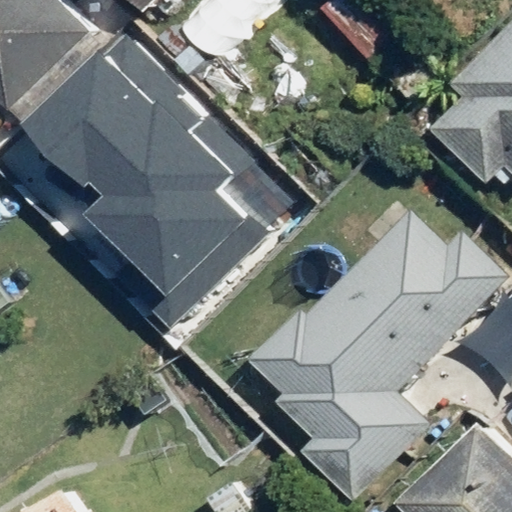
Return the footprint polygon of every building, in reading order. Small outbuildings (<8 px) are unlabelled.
[(65,0),(0,0),(0,97),(13,111),(95,28),(65,0)] [(140,0),(154,14),(167,0),(140,0)] [(151,310),(172,329),(263,236),(213,187),(251,151),(211,112),(208,115),(119,28),(21,127),(82,187),(87,182),(99,194),(80,214),(164,296),(151,310)] [(473,99),(442,129),(498,186),(511,172),(511,30),(458,84),(473,99)] [(305,311),(254,362),(289,397),(281,405),(319,443),(307,455),(357,504),(435,427),(401,393),(511,282),(511,278),(466,232),(450,248),(414,212),(310,316),(305,311)] [(92,257),(50,216),(28,239),(70,280),(92,257)] [(5,268),(0,272),(0,327),(3,330),(35,300),(5,268)] [(166,371),(128,397),(153,433),(190,407),(166,371)] [(511,511),(511,447),(488,424),(408,505),(415,511),(511,511)] [(247,475),(210,501),(217,511),(269,511),(272,510),(247,475)] [(86,511),(72,491),(39,511),(86,511)]
